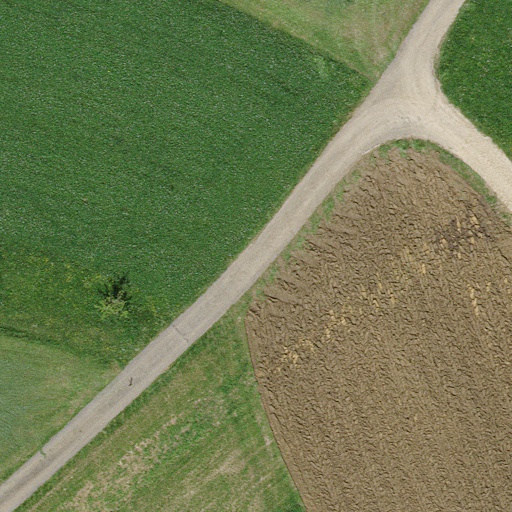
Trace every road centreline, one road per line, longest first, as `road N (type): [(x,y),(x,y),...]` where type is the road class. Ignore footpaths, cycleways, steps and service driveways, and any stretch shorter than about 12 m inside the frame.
road 1 (track): [(455,0),(403,100),(220,312),(0,506)]
road 2 (track): [(403,100),(511,192)]
